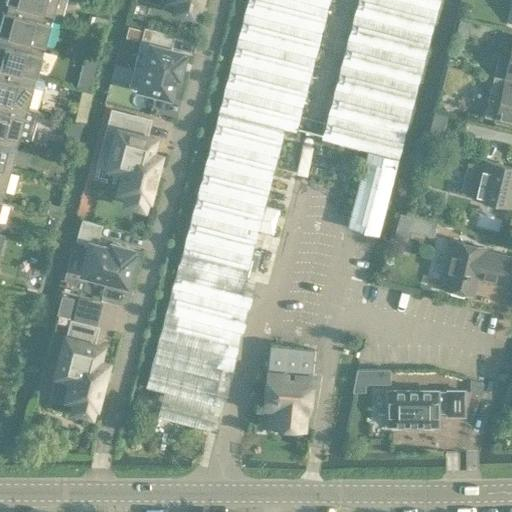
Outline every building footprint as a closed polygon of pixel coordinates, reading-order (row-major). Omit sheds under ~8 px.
[(3,0),(4,1),(8,2),(52,15),(61,17),(65,0),(3,0)] [(245,0),(144,386),(210,404),(243,279),(283,128),(294,131),(328,0),(245,0)] [(198,7),(199,0),(171,0),(176,1),(173,10),(193,15),(195,6),(198,7)] [(356,0),(320,138),(365,150),(345,226),(368,232),(378,235),(439,0),(356,0)] [(52,15),(8,2),(5,12),(1,10),(0,14),(0,33),(44,45),(52,15)] [(466,39),(471,21),(459,18),(454,36),(466,39)] [(168,97),(174,76),(177,77),(183,55),(179,54),(180,52),(169,49),(173,35),(143,27),(128,86),(168,97)] [(0,33),(0,66),(35,77),(42,51),(48,52),(50,47),(44,45),(0,33)] [(511,41),(503,78),(511,80),(511,41)] [(472,78),(468,70),(446,65),(441,87),(446,94),(472,78)] [(0,66),(0,100),(26,108),(34,82),(40,84),(41,78),(35,77),(0,66)] [(79,76),(76,88),(89,92),(92,80),(79,76)] [(493,76),(483,117),(511,124),(511,80),(503,78),(493,76)] [(38,111),(33,109),(26,108),(0,100),(0,133),(18,139),(30,142),(38,111)] [(147,199),(159,155),(150,152),(153,138),(144,135),(148,120),(111,110),(97,165),(121,172),(116,191),(125,193),(123,203),(142,208),(145,198),(147,199)] [(433,112),(425,141),(438,144),(447,115),(433,112)] [(0,167),(9,170),(16,144),(18,139),(0,133),(0,167)] [(468,162),(461,192),(472,194),(471,197),(511,206),(511,166),(481,159),(479,165),(468,162)] [(0,201),(9,171),(9,170),(0,167),(0,201)] [(56,215),(58,206),(48,203),(46,213),(56,215)] [(399,213),(392,238),(407,242),(410,231),(431,237),(435,222),(399,213)] [(125,285),(133,254),(131,253),(132,249),(110,243),(108,247),(95,244),(100,224),(81,219),(75,240),(88,244),(80,273),(125,285)] [(483,248),(452,240),(441,287),(472,294),(477,275),(484,277),(483,279),(505,284),(511,258),(482,251),(483,248)] [(95,407),(107,362),(97,360),(101,346),(91,343),(95,328),(70,321),(66,336),(64,336),(54,375),(69,379),(64,399),(73,401),(71,410),(90,415),(92,406),(95,407)] [(269,344),(264,392),(263,407),(273,408),(271,426),(303,428),(305,411),(307,411),(313,348),(269,344)] [(367,382),(368,369),(357,369),(357,382),(367,382)] [(479,395),(483,383),(469,379),(469,392),(479,395)] [(436,390),(386,390),(386,425),(404,425),(436,425),(436,411),(446,411),(446,392),(436,392),(436,390)] [(463,390),(446,390),(446,392),(446,411),(446,415),(463,415),(463,390)]
